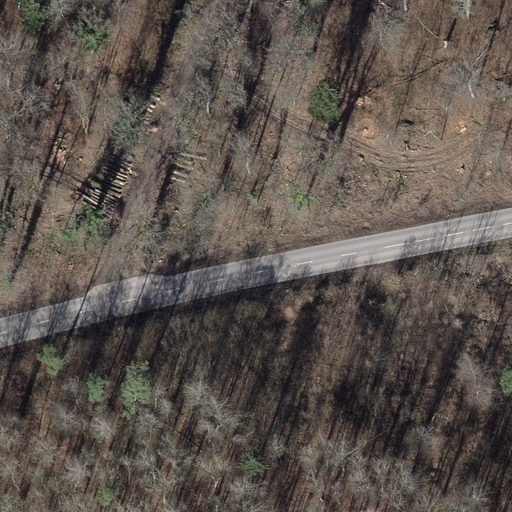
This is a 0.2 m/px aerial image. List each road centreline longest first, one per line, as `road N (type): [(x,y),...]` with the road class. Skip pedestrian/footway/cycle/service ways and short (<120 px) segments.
road 1 (tertiary): [(0,335),(106,306),(511,225)]
road 2 (track): [(220,0),(106,306)]
